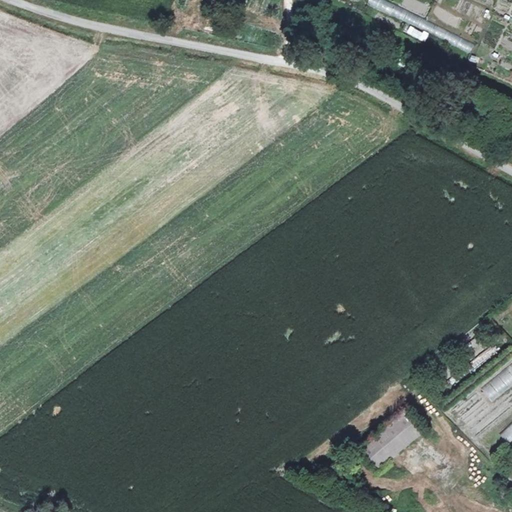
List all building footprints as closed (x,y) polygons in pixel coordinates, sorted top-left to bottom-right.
[(416,26),(420,16),(382,0),(367,0),(366,5),(416,26)] [(423,0),(403,0),(402,5),(425,13),(429,2),(423,0)] [(253,21),(251,33),(263,35),(265,23),(253,21)] [(420,39),(422,32),(412,29),(410,36),(420,39)] [(511,361),(480,388),(493,403),(511,386),(511,361)] [(406,413),(359,451),(376,472),(423,434),(406,413)] [(511,421),(499,435),(508,444),(511,440),(511,421)]
